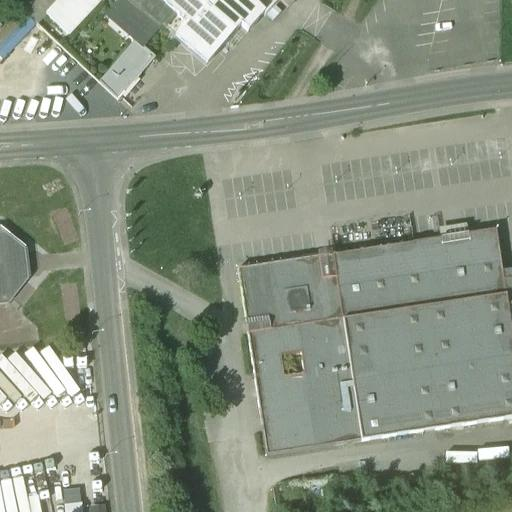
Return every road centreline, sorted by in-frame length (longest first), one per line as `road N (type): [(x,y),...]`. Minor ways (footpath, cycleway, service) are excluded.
road 1 (residential): [(511,83),(91,142)]
road 2 (unclassified): [(129,511),(91,142)]
